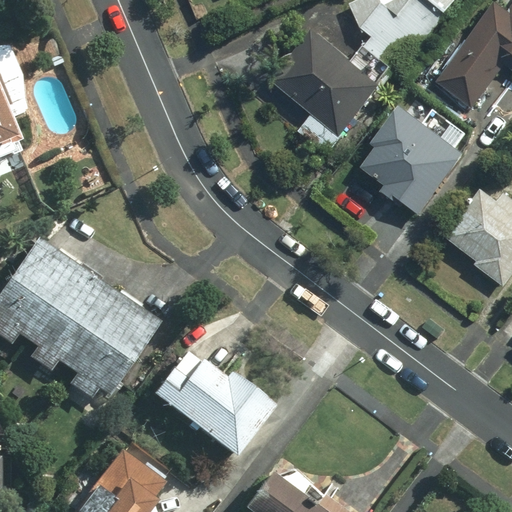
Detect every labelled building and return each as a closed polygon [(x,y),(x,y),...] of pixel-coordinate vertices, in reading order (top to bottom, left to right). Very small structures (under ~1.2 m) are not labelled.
[(463,0),(364,0),(358,3),(367,28),(378,36),(370,45),(402,69),(463,0)] [(511,6),(502,0),(500,0),(444,84),(478,108),(509,63),(511,65),(511,6)] [(390,81),(321,27),(279,81),(348,135),(390,81)] [(0,145),(25,136),(0,73),(0,145)] [(471,150),(409,104),(363,165),(425,211),(471,150)] [(511,190),(505,199),(489,186),(450,234),(510,283),(511,280),(511,190)] [(25,327),(43,340),(33,353),(53,368),(63,355),(81,368),(73,380),(95,396),(103,385),(113,392),(163,325),(40,234),(0,288),(0,308),(4,312),(0,317),(0,331),(14,341),(25,327)] [(161,394),(242,453),(280,402),(235,368),(229,376),(193,350),(161,394)] [(146,511),(170,480),(125,448),(79,511),(146,511)] [(252,505),(261,511),(334,511),(278,470),(252,505)]
